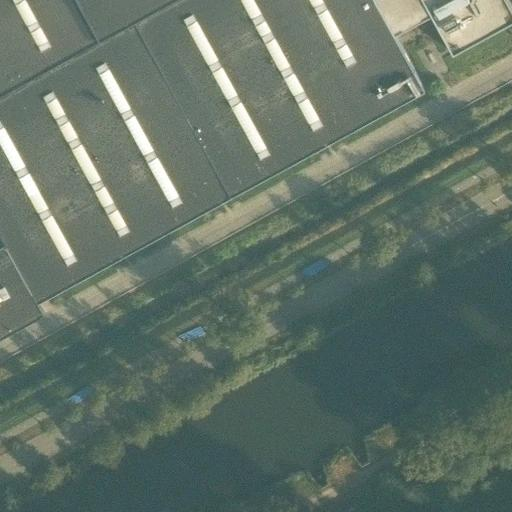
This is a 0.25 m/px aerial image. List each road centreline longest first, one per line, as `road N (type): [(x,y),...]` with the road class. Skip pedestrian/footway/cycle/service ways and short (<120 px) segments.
road 1 (unclassified): [(0,470),(511,189)]
road 2 (track): [(292,511),(511,390)]
